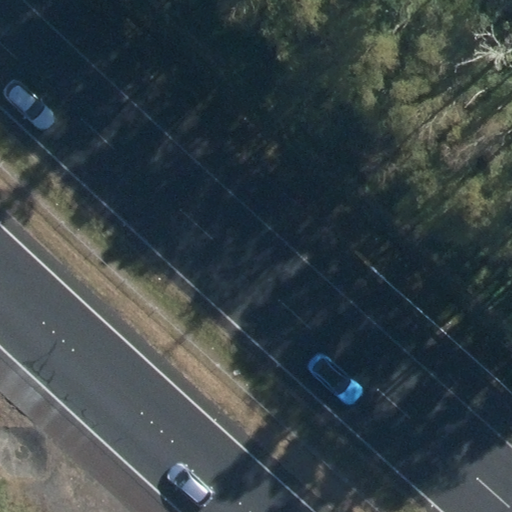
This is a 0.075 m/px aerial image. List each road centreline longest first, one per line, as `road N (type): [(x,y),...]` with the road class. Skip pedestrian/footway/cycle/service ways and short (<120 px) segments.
road 1 (motorway): [(0,76),(100,178),(466,511)]
road 2 (motorway): [(290,511),(0,236)]
